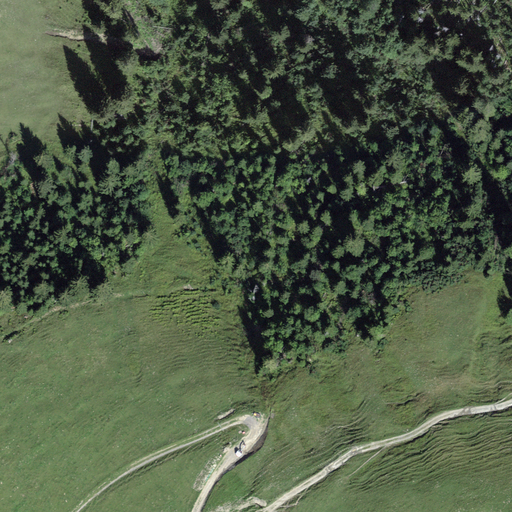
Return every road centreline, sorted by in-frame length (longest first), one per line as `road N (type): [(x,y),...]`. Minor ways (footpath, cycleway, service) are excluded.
road 1 (track): [(194,511),(228,457),(253,436),(255,425),(242,419),(120,475),(75,511)]
road 2 (track): [(266,511),(356,450),(405,437),(448,413),(511,402)]
